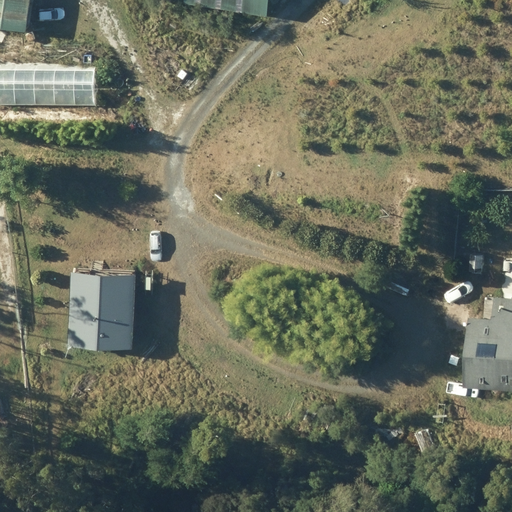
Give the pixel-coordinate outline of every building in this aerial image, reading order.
[(0,0),(0,28),(25,32),(29,0),(0,0)] [(185,0),(184,4),(267,17),(269,0),(185,0)] [(373,0),(383,16),(410,0),(373,0)] [(0,104),(95,104),(95,70),(0,70),(0,104)] [(132,350),(136,274),(71,271),(67,346),(132,350)] [(463,385),(511,389),(511,298),(494,297),(492,321),(469,319),(463,385)]
